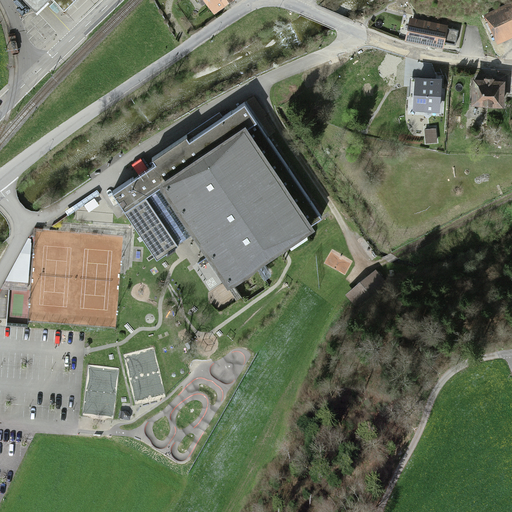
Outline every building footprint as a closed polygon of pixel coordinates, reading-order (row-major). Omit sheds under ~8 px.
[(25,0),(36,11),(48,0),(55,0),(65,9),(74,0),(25,0)] [(511,1),(483,15),(497,45),(511,38),(511,1)] [(404,41),(443,50),(445,43),(455,46),(458,31),(448,28),(448,26),(409,17),(404,41)] [(441,79),(415,78),(413,111),(439,113),(441,79)] [(503,108),(505,82),(495,81),(495,79),(484,79),(484,80),(473,80),(471,106),(503,108)] [(224,116),(190,139),(187,135),(188,135),(187,134),(152,158),(153,158),(156,162),(148,167),(141,158),(132,164),(139,173),(113,191),(157,256),(187,236),(196,230),(229,279),(230,279),(280,245),(322,216),(245,102),(224,116)] [(436,128),(424,129),(426,144),(437,143),(436,128)] [(30,254),(21,254),(11,274),(23,275),(24,259),(29,260),(30,254)] [(386,284),(376,272),(350,294),(359,306),(386,284)]
